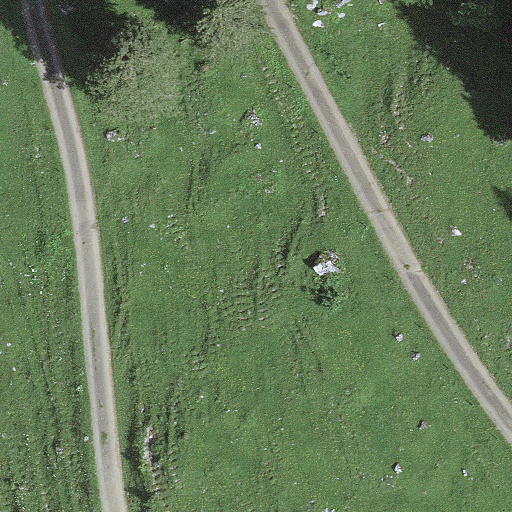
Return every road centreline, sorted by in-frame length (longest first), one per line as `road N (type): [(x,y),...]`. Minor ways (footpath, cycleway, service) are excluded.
road 1 (track): [(133,511),(127,406),(44,0)]
road 2 (track): [(511,392),(418,271),(284,0)]
